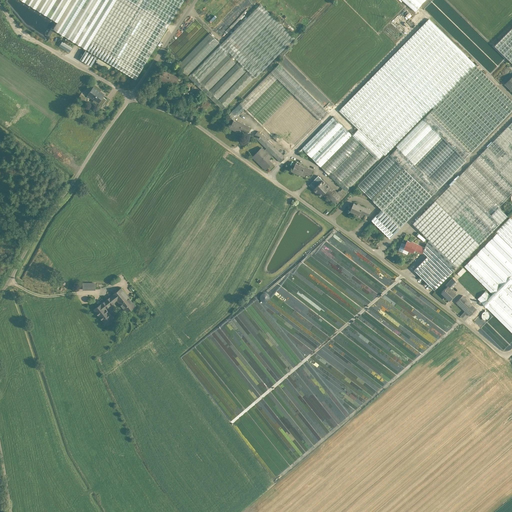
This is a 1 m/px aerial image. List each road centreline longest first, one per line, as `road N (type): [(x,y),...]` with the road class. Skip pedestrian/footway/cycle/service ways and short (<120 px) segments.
road 1 (unclassified): [(0,5),(26,36),(191,122),(511,353)]
road 2 (track): [(198,0),(41,219),(0,292)]
